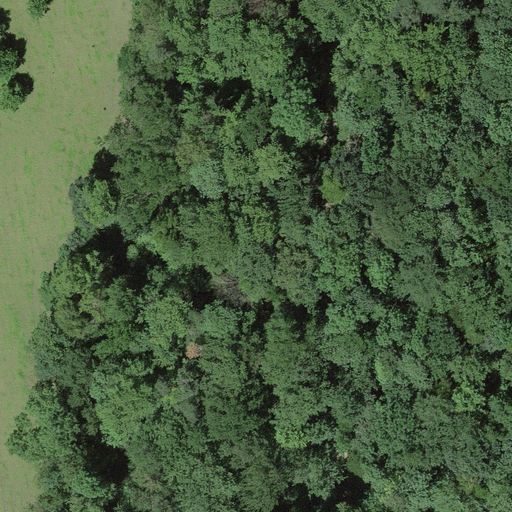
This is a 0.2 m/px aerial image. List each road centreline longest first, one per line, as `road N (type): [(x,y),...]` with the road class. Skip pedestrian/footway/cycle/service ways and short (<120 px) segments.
road 1 (track): [(352,511),(329,308),(334,0)]
road 2 (track): [(495,0),(511,177)]
